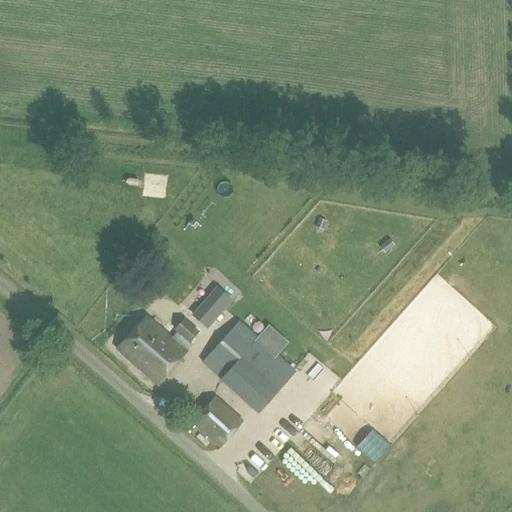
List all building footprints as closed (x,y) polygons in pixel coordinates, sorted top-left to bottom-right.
[(207,328),(232,300),(217,287),(192,315),(207,328)] [(157,385),(186,352),(146,316),(117,349),(157,385)] [(190,344),(199,333),(183,319),(174,329),(190,344)] [(296,373),(239,321),(201,363),(258,415),(296,373)] [(191,424),(219,448),(242,422),(214,397),(191,424)]
